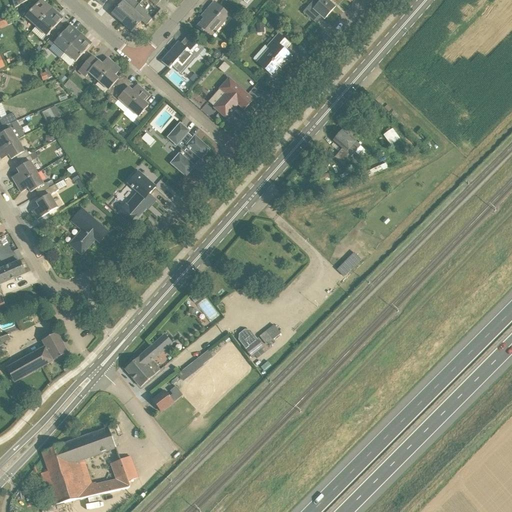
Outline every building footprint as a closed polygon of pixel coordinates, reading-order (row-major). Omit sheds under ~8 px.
[(12,0),(15,9),(21,5),(23,3),(28,0),(12,0)] [(36,27),(52,9),(41,0),(40,0),(25,18),(36,27)] [(122,23),(136,8),(127,0),(125,0),(113,15),(122,23)] [(330,2),(331,0),(311,0),(313,2),(303,13),(315,23),(321,17),(324,20),(336,7),(330,2)] [(230,17),(221,9),(214,2),(208,9),(211,12),(197,27),(210,39),(230,17)] [(23,3),(21,5),(27,11),(30,9),(23,3)] [(147,25),(152,19),(147,15),(148,13),(139,5),(136,8),(122,23),(132,32),(142,21),(147,25)] [(47,37),(63,19),(52,9),(36,27),(47,37)] [(11,18),(6,21),(3,16),(0,17),(0,29),(13,24),(11,18)] [(251,23),(245,17),(239,23),(246,29),(251,23)] [(256,24),(257,34),(265,33),(264,23),(256,24)] [(52,47),(55,44),(65,53),(81,35),(70,25),(59,38),(56,35),(56,34),(48,43),(52,47)] [(290,44),(282,38),(278,34),(267,47),(265,46),(254,59),(258,62),(257,63),(272,76),(282,63),(284,65),(292,57),(285,50),(290,44)] [(71,68),(92,44),(81,35),(65,53),(60,58),(71,68)] [(196,59),(200,55),(205,49),(188,35),(181,44),(178,42),(172,49),(174,51),(164,63),(162,61),(161,62),(170,69),(173,66),(181,74),(195,58),(196,59)] [(39,55),(43,60),(48,55),(44,51),(39,55)] [(102,65),(94,57),(92,56),(89,60),(90,61),(79,73),(85,78),(89,74),(98,82),(114,64),(108,59),(102,65)] [(112,97),(120,88),(115,84),(119,79),(115,76),(120,70),(114,64),(98,82),(108,91),(107,93),(112,97)] [(49,72),(46,69),(45,70),(46,73),(41,75),(43,82),(49,79),(48,79),(52,77),(50,72),(49,72)] [(67,79),(62,74),(58,79),(63,83),(67,79)] [(253,100),(246,93),(229,78),(219,90),(225,95),(214,108),(226,119),(231,114),(233,112),(232,112),(238,105),(244,110),(253,100)] [(64,86),(68,90),(74,84),(69,80),(64,86)] [(128,109),(144,91),(138,85),(132,92),(129,88),(125,92),(120,88),(112,97),(108,102),(113,107),(119,100),(128,109)] [(142,124),(143,122),(150,114),(145,110),(149,106),(145,103),(150,96),(144,91),(128,109),(138,118),(136,119),(142,124)] [(50,109),(56,120),(61,117),(56,107),(50,109)] [(0,120),(3,127),(8,125),(8,126),(12,124),(17,122),(13,114),(2,119),(1,119),(0,115),(0,120)] [(12,129),(14,128),(12,124),(8,126),(8,125),(3,127),(0,128),(0,129),(3,134),(0,135),(0,140),(0,141),(0,151),(18,140),(12,129)] [(193,138),(188,133),(189,132),(180,124),(167,139),(177,147),(182,151),(171,164),(186,177),(209,150),(194,137),(193,138)] [(396,132),(394,128),(384,135),(391,146),(400,139),(395,132),(396,132)] [(361,146),(351,137),(344,131),(334,141),(347,152),(343,156),(339,152),(334,158),(343,166),(356,151),(361,155),(363,151),(359,148),(361,146)] [(125,141),(129,137),(124,133),(121,137),(125,141)] [(19,162),(30,156),(30,155),(27,151),(25,152),(18,140),(0,151),(0,157),(2,160),(9,156),(11,160),(16,157),(19,162)] [(30,156),(33,161),(38,158),(35,152),(30,155),(30,156)] [(17,186),(38,173),(31,162),(33,161),(30,156),(19,162),(22,167),(17,170),(20,174),(13,178),(17,186)] [(38,195),(49,188),(46,183),(45,184),(38,173),(17,186),(21,193),(28,189),(31,193),(36,190),(38,195)] [(74,182),(76,181),(79,179),(76,173),(71,176),(74,182)] [(155,187),(148,181),(138,173),(128,185),(136,192),(125,205),(138,217),(150,204),(152,205),(156,201),(149,195),(155,187)] [(37,220),(58,208),(51,195),(59,190),(56,185),(54,185),(49,188),(38,195),(42,200),(37,203),(40,208),(32,212),(37,220)] [(99,243),(109,233),(82,209),(71,221),(82,231),(70,245),(82,255),(95,240),(99,243)] [(354,252),(341,266),(337,270),(344,278),(349,273),(362,260),(354,252)] [(0,285),(25,274),(19,261),(0,270),(0,285)] [(201,299),(197,293),(190,298),(195,304),(201,299)] [(194,306),(209,324),(219,315),(205,298),(194,306)] [(188,314),(195,316),(197,310),(190,308),(188,314)] [(274,325),(260,337),(267,345),(269,344),(271,347),(273,345),(274,345),(276,343),(274,340),(281,334),(274,325)] [(257,339),(251,331),(245,330),(239,335),(239,340),(245,348),(244,349),(252,359),(256,356),(258,359),(265,354),(262,351),(265,348),(258,339),(257,339)] [(68,353),(57,334),(57,333),(42,341),(45,347),(6,368),(14,383),(68,353)] [(0,338),(0,344),(11,340),(9,335),(0,338)] [(141,387),(148,381),(161,370),(153,361),(160,356),(159,355),(167,348),(160,340),(126,370),(141,387)] [(208,351),(177,375),(182,382),(204,366),(203,365),(212,357),(208,351)] [(162,412),(169,406),(183,396),(177,388),(171,393),(172,395),(169,397),(164,391),(152,401),(154,402),(153,403),(155,407),(156,406),(162,412)] [(84,461),(117,449),(108,428),(42,452),(49,471),(42,474),(52,506),(128,489),(129,488),(130,487),(130,486),(120,461),(111,464),(116,480),(110,481),(110,479),(92,484),(84,461)]
